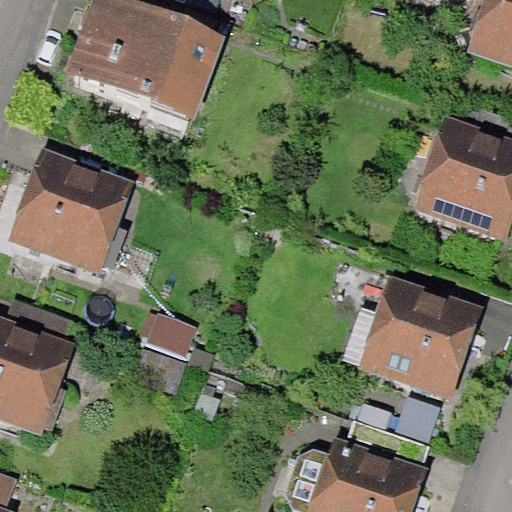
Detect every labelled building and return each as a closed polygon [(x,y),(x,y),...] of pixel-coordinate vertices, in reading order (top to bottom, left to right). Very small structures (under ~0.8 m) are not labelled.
[(193,0),(140,0),(187,17),(193,0)] [(511,0),(498,0),(475,65),(511,78),(511,0)] [(224,56),(102,12),(73,92),(195,135),(224,56)] [(511,231),(511,157),(450,136),(420,219),(505,250),(511,231)] [(44,171),(17,246),(105,277),(132,202),(44,171)] [(481,324),(394,293),(364,376),(452,407),(481,324)] [(5,335),(0,333),(0,428),(47,445),(77,361),(64,356),(71,337),(12,316),(5,335)] [(415,511),(426,483),(338,452),(316,511),(415,511)] [(6,511),(15,487),(0,481),(0,511),(6,511)]
